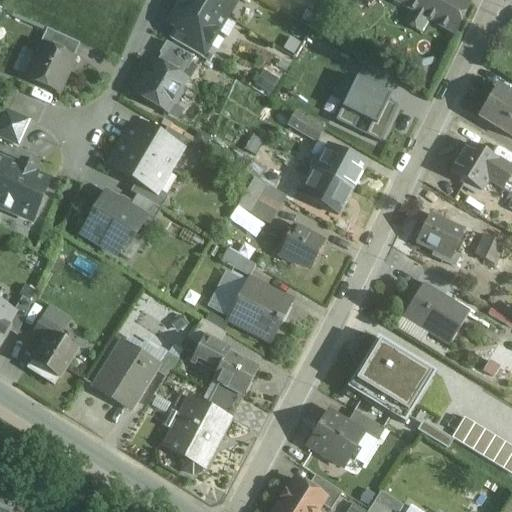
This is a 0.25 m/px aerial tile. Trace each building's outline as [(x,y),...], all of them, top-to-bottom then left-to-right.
[(226,19),(196,0),(181,0),(167,24),(177,30),(208,49),(226,19)] [(196,0),(226,19),(238,0),(237,0),(196,0)] [(469,5),(461,0),(395,0),(394,3),(410,11),(402,25),(421,36),(429,23),(453,36),(469,5)] [(80,45),(47,30),(39,46),(41,47),(41,45),(73,59),(80,45)] [(208,49),(177,30),(170,41),(201,59),(208,49)] [(193,60),(166,43),(159,55),(185,71),(186,72),(193,60)] [(73,59),(41,45),(41,47),(26,79),(58,93),(73,59)] [(18,69),(28,72),(33,55),(22,52),(18,69)] [(161,57),(156,64),(155,63),(145,80),(140,81),(135,90),(136,95),(135,95),(166,113),(171,104),(176,103),(179,97),(178,92),(185,80),(180,78),(185,71),(161,57)] [(363,65),(335,123),(379,145),(397,107),(388,103),(391,98),(382,94),(390,78),(363,65)] [(511,97),(496,88),(478,118),(511,139),(511,97)] [(323,132),(294,114),(294,115),(286,110),(280,120),(288,125),(287,126),(316,144),(323,132)] [(28,122),(4,112),(0,121),(0,138),(18,146),(28,122)] [(160,140),(133,124),(121,145),(168,172),(180,152),(180,151),(160,140)] [(188,142),(166,129),(160,140),(180,151),(180,152),(181,153),(188,142)] [(244,152),(255,158),(264,143),(254,136),(244,152)] [(168,172),(121,145),(109,166),(137,182),(156,193),(156,192),(168,172)] [(468,145),(450,174),(481,193),(488,181),(491,183),(502,166),(468,145)] [(364,167),(329,148),(321,161),(317,159),(310,170),(350,192),(364,167)] [(49,182),(0,160),(0,209),(32,223),(49,182)] [(252,163),(244,174),(273,191),(280,179),(252,163)] [(350,192),(310,170),(304,182),(309,184),(302,198),(337,217),(350,192)] [(156,193),(137,182),(130,192),(136,196),(160,210),(167,198),(156,192),(156,193)] [(240,209),(250,215),(260,198),(266,188),(256,182),(240,209)] [(129,209),(105,194),(81,233),(117,255),(127,238),(132,241),(142,225),(146,219),(129,209)] [(160,210),(136,196),(129,209),(146,219),(142,225),(149,229),(160,210)] [(279,209),(260,198),(250,215),(269,226),(279,209)] [(463,233),(429,217),(416,244),(433,252),(431,257),(452,267),(457,257),(452,255),(463,233)] [(323,244),(292,228),(278,256),(293,264),(294,262),(310,270),(323,244)] [(504,246),(484,237),(474,257),(494,267),(504,246)] [(255,267),(228,251),(220,263),(249,279),(255,267)] [(291,305),(246,281),(226,319),(272,343),(273,341),(270,340),(278,324),(281,326),(282,322),(277,319),(285,305),(290,308),(291,305)] [(469,313),(423,285),(401,320),(448,348),(469,313)] [(22,298),(12,314),(13,314),(7,325),(10,327),(7,331),(16,337),(31,304),(22,298)] [(68,320),(38,302),(23,328),(45,342),(26,371),(54,387),(58,380),(59,380),(77,351),(58,340),(62,334),(61,333),(68,320)] [(12,314),(0,306),(0,342),(7,331),(10,327),(7,325),(13,314),(12,314)] [(225,335),(201,321),(189,341),(199,347),(204,338),(219,346),(225,335)] [(258,370),(228,353),(229,351),(219,346),(204,338),(199,347),(191,363),(193,364),(196,358),(217,370),(211,382),(217,385),(241,398),(243,399),(244,396),(246,396),(251,386),(250,385),(258,370)] [(438,374),(377,338),(345,390),(406,427),(438,374)] [(158,364),(122,341),(94,387),(130,411),(155,372),(159,365),(158,364)] [(490,365),(488,368),(497,373),(501,376),(511,357),(511,353),(501,347),(490,365)] [(177,360),(166,353),(158,364),(159,365),(155,372),(165,379),(177,360)] [(492,381),(497,373),(488,368),(490,365),(487,363),(481,374),(492,381)] [(241,398),(217,385),(211,396),(235,409),(241,398)] [(235,409),(211,396),(206,407),(230,420),(235,409)] [(206,407),(189,398),(179,416),(172,413),(164,428),(171,431),(162,448),(183,459),(181,464),(183,471),(192,476),(199,474),(202,469),(205,471),(231,421),(206,407)] [(347,425),(328,413),(307,447),(343,469),(350,457),(364,465),(377,444),(363,436),(364,435),(347,425)] [(385,431),(354,413),(347,425),(364,435),(363,436),(377,444),(379,441),(384,432),(385,431)] [(388,434),(384,432),(379,441),(383,443),(388,434)] [(341,494),(314,477),(307,489),(324,500),(320,505),(330,511),(341,494)] [(307,489),(294,481),(287,492),(286,492),(279,502),(280,503),(274,511),(315,511),(320,505),(324,500),(307,489)] [(0,488),(0,511),(9,511),(17,495),(0,488)] [(22,511),(28,499),(17,495),(9,511),(22,511)] [(388,511),(374,503),(368,511),(388,511)]
